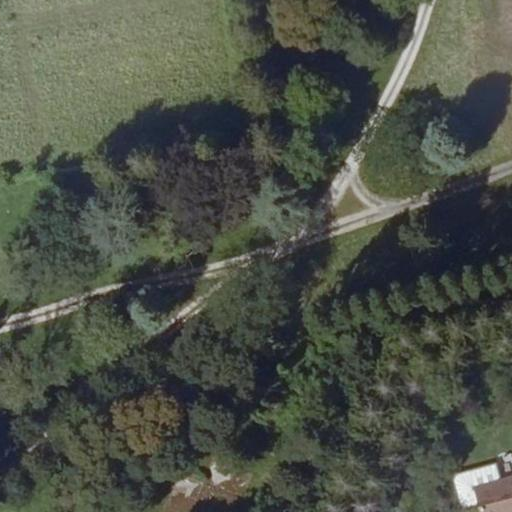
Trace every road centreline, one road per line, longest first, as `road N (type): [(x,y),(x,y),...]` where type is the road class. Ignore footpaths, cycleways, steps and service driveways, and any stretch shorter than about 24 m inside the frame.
road 1 (unclassified): [(280,250),(0,482)]
road 2 (unclassified): [(430,0),(421,39),(359,162),(280,250)]
road 3 (unclassified): [(0,326),(280,250)]
road 4 (unclassified): [(280,250),(511,163)]
